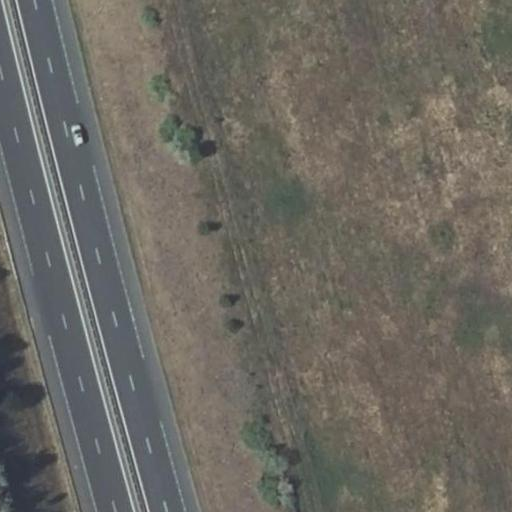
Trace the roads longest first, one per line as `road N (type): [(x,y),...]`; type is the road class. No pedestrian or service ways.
road 1 (motorway): [(168,511),(36,0)]
road 2 (motorway): [(0,71),(115,511)]
